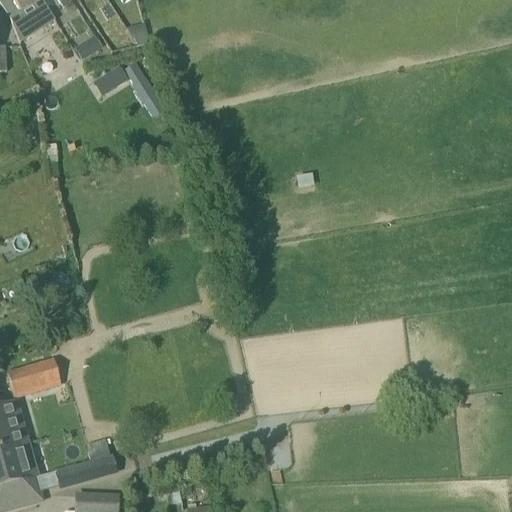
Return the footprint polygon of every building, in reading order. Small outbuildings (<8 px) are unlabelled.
[(43,24),(45,22),(51,18),(40,1),(39,0),(0,0),(0,7),(9,21),(19,14),(19,15),(32,7),(43,24)] [(39,0),(40,1),(41,0),(55,0),(63,11),(71,5),(67,0),(39,0)] [(93,38),(73,51),(82,64),(102,51),(93,38)] [(106,78),(115,91),(128,83),(120,69),(106,78)] [(134,89),(144,106),(155,99),(145,82),(134,89)] [(164,114),(155,99),(144,106),(153,121),(164,114)] [(46,166),(56,164),(58,164),(55,146),(44,148),(46,166)] [(71,285),(59,274),(51,283),(63,293),(71,285)] [(13,398),(60,385),(53,362),(6,374),(13,398)] [(0,490),(37,480),(29,452),(16,404),(0,408),(0,490)] [(0,511),(15,511),(44,504),(41,495),(58,490),(59,494),(117,477),(112,458),(37,480),(0,490),(0,511)] [(173,507),(181,505),(178,493),(170,495),(173,507)] [(116,511),(117,500),(77,498),(76,511),(116,511)]
